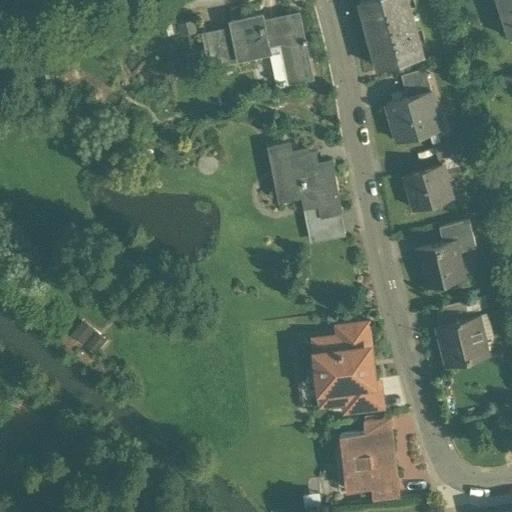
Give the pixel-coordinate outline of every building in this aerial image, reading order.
[(408,0),(361,0),(380,65),(423,53),(408,0)] [(511,0),(499,0),(511,36),(510,36),(511,37),(511,36),(511,0)] [(263,12),(232,19),(234,28),(240,57),(271,50),(270,45),(284,42),(292,80),(313,76),(306,41),(308,41),(307,37),(305,37),(299,11),(265,18),(263,12)] [(234,28),(206,33),(212,63),(240,57),(234,28)] [(426,66),(402,73),(408,95),(432,88),(426,66)] [(408,95),(388,101),(399,139),(438,128),(434,113),(439,112),(432,88),(408,95)] [(458,136),(435,143),(439,156),(462,149),(458,136)] [(335,160),(320,163),(318,151),(312,152),(311,148),(295,151),(293,142),(276,145),(284,192),(306,188),(310,215),(343,210),(335,160)] [(445,160),(405,172),(406,173),(407,173),(410,186),(409,186),(415,207),(453,196),(453,195),(450,196),(441,163),(446,162),(445,160)] [(343,210),(310,215),(314,239),(347,233),(347,232),(343,232),(339,212),(343,211),(343,210)] [(470,217),(440,225),(444,240),(455,237),(458,250),(477,246),(470,217)] [(444,240),(420,246),(429,285),(464,276),(458,250),(455,237),(444,240)] [(466,298),(436,306),(441,322),(470,315),(466,298)] [(441,322),(438,323),(448,363),(489,354),(479,313),(470,315),(441,322)] [(361,322),(339,324),(341,334),(316,337),(321,379),(323,400),(345,398),(343,384),(374,381),(374,379),(370,344),(364,345),(361,322)] [(321,379),(302,382),(304,403),(323,400),(321,379)] [(374,381),(343,384),(345,398),(346,408),(383,404),(380,379),(374,379),(374,381)] [(501,411),(489,414),(493,435),(506,432),(501,411)] [(392,414),(365,417),(366,429),(393,426),(392,414)] [(366,429),(341,432),(345,465),(339,466),(341,489),(372,485),(374,497),(401,494),(398,469),(397,469),(392,428),(393,427),(393,426),(366,429)]
